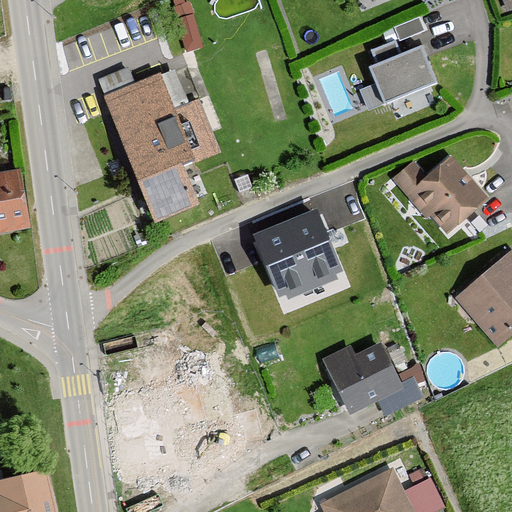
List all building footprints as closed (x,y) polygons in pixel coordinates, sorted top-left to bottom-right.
[(511,0),(499,0),(503,10),(511,6),(511,0)] [(405,36),(427,25),(420,12),(398,23),(405,36)] [(413,46),(362,67),(377,104),(428,83),(413,46)] [(157,78),(100,100),(146,220),(186,204),(172,167),(213,151),(191,93),(166,103),(157,78)] [(424,175),(412,162),(391,181),(442,236),(486,196),(447,154),(424,175)] [(16,173),(0,176),(0,230),(26,225),(16,173)] [(338,270),(315,213),(258,236),(281,293),(338,270)] [(511,252),(507,247),(450,297),(495,347),(511,332),(511,252)] [(376,341),(320,368),(343,416),(373,402),(379,415),(419,397),(411,378),(397,385),(376,341)] [(139,399),(107,405),(124,484),(236,455),(233,444),(263,439),(251,392),(229,396),(213,347),(131,366),(139,399)] [(0,511),(47,511),(34,461),(0,469),(0,511)] [(389,469),(319,507),(322,511),(435,511),(445,507),(428,478),(400,494),(389,469)]
